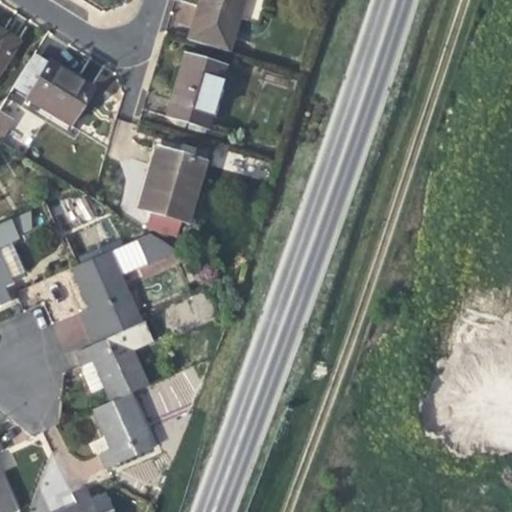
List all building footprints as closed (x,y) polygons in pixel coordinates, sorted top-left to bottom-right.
[(203,0),(200,0),(195,18),(232,29),(241,0),(205,0),(206,1),(203,0)] [(226,52),(232,29),(195,18),(188,40),(226,52)] [(0,68),(13,48),(0,39),(0,32),(0,68)] [(48,66),(32,56),(12,87),(28,97),(48,66)] [(223,68),(183,57),(176,82),(166,115),(205,126),(223,68)] [(73,78),(50,64),(48,66),(28,97),(27,99),(67,125),(90,89),(73,78)] [(0,113),(0,137),(11,120),(0,113)] [(138,208),(152,212),(176,219),(185,221),(202,163),(155,149),(147,178),(138,208)] [(172,234),(176,219),(152,212),(147,226),(172,234)] [(8,222),(15,238),(28,232),(27,213),(8,222)] [(0,285),(9,282),(23,275),(9,244),(16,241),(15,238),(8,222),(7,220),(0,223),(0,285)] [(107,251),(117,273),(172,247),(148,233),(107,251)] [(117,273),(107,251),(70,269),(84,299),(89,309),(78,314),(89,336),(136,314),(117,273)] [(9,282),(0,285),(0,304),(8,302),(2,289),(10,285),(9,282)] [(92,344),(140,323),(136,314),(89,336),(92,344)] [(141,322),(140,323),(92,344),(74,353),(80,365),(75,367),(82,382),(88,395),(103,388),(109,402),(128,393),(147,385),(131,351),(150,342),(141,322)] [(153,447),(128,393),(109,402),(91,411),(101,433),(109,450),(98,455),(105,470),(153,447)] [(0,511),(13,511),(0,480),(0,511)] [(112,511),(104,493),(89,499),(84,488),(70,494),(75,506),(64,510),(60,511),(112,511)]
